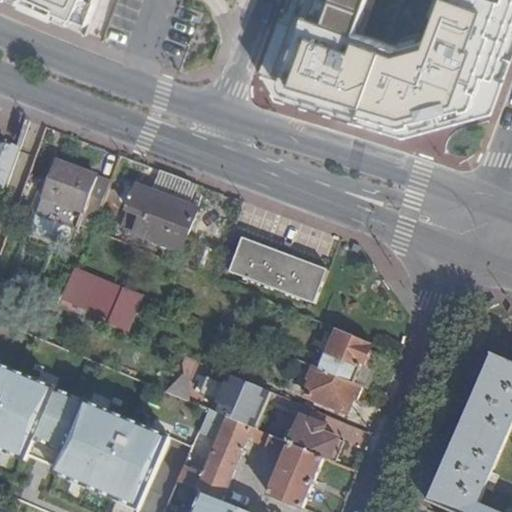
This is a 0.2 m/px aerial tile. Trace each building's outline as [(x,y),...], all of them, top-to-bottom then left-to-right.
[(35,0),(90,23),(98,0),(35,0)] [(364,0),(288,0),(262,71),(276,100),(402,137),(493,113),(511,62),(511,0),(445,0),(428,40),(396,48),(353,32),(364,0)] [(0,190),(7,193),(20,150),(8,145),(0,164),(0,190)] [(58,161),(45,197),(86,213),(82,224),(96,230),(113,183),(58,161)] [(133,167),(127,179),(151,189),(157,177),(133,167)] [(192,206),(200,185),(161,170),(153,192),(192,206)] [(199,209),(192,206),(153,192),(140,187),(131,210),(145,216),(138,234),(138,235),(183,252),(199,209)] [(145,216),(131,210),(124,228),(138,234),(145,216)] [(233,273),(316,304),(329,270),(246,239),(233,273)] [(200,274),(217,281),(226,254),(210,248),(200,274)] [(107,317),(120,287),(82,271),(70,301),(107,317)] [(97,362),(0,322),(0,351),(58,376),(105,396),(161,419),(163,415),(202,432),(211,411),(191,402),(167,392),(128,376),(97,362)] [(365,367),(374,347),(338,332),(322,372),(360,388),(369,391),(377,372),(365,367)] [(487,511),(479,508),(507,440),(511,428),(511,363),(499,358),(472,418),(434,506),(448,511),(487,511)] [(59,391),(0,365),(0,451),(28,463),(59,391)] [(360,388),(322,372),(317,369),(307,396),(349,414),(360,388)] [(192,370),(167,392),(191,402),(192,370)] [(253,428),(269,392),(233,376),(228,387),(209,380),(204,394),(221,401),(216,413),(253,428)] [(141,511),(172,441),(86,404),(55,476),(138,511),(141,511)] [(216,413),(211,411),(202,432),(221,440),(206,476),(187,468),(180,483),(225,502),(250,437),(258,439),(257,445),(284,455),(270,494),(304,508),(325,458),(291,444),(253,428),(216,413)] [(325,458),(333,461),(342,440),(326,433),(328,427),(303,416),(291,444),(325,458)] [(244,511),(201,493),(193,511),(244,511)]
